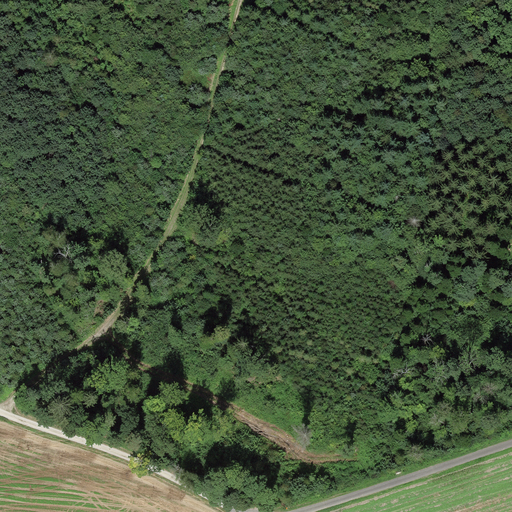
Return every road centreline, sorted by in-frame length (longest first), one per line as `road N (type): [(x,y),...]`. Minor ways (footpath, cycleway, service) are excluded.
road 1 (track): [(239,0),(197,158),(141,292),(108,337),(8,418)]
road 2 (track): [(237,511),(114,453),(0,414)]
road 3 (track): [(297,511),(511,441)]
